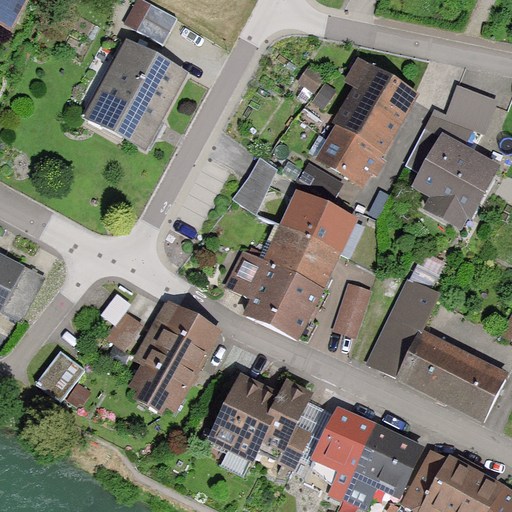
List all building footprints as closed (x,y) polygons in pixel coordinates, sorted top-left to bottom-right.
[(0,0),(0,29),(14,37),(33,0),(0,0)] [(167,0),(158,0),(98,118),(169,154),(215,63),(183,46),(198,16),(167,0)] [(419,98),(364,67),(339,111),(394,142),(419,98)] [(453,87),(438,119),(476,137),(491,105),(453,87)] [(394,142),(339,111),(309,161),(364,193),(394,142)] [(500,171),(425,128),(403,167),(416,174),(408,189),(428,201),(423,210),(464,233),(500,171)] [(257,217),(283,174),(261,161),(235,204),(257,217)] [(274,230),(340,261),(359,221),(292,191),(274,230)] [(260,265),(323,296),(340,261),(274,230),(260,265)] [(34,255),(0,236),(0,310),(2,312),(34,255)] [(260,265),(240,255),(222,290),(246,303),(239,317),(295,348),(323,296),(260,265)] [(413,266),(364,364),(484,425),(496,401),(508,378),(417,332),(442,281),(413,266)] [(368,294),(344,288),(332,331),(356,338),(368,294)] [(104,321),(119,331),(110,344),(129,356),(151,324),(117,301),(104,321)] [(218,333),(168,307),(124,391),(174,417),(218,333)] [(62,355),(38,389),(64,407),(88,373),(62,355)] [(275,394),(240,377),(207,443),(275,476),(315,394),(283,379),(275,394)] [(64,408),(83,423),(104,398),(85,383),(64,408)] [(378,425),(337,407),(310,463),(335,475),(324,497),(339,505),(351,478),(378,425)] [(402,504),(429,451),(378,425),(351,478),(402,504)] [(489,511),(503,490),(429,451),(402,504),(416,511),(415,511),(489,511)] [(511,511),(511,495),(503,490),(489,511),(511,511)]
